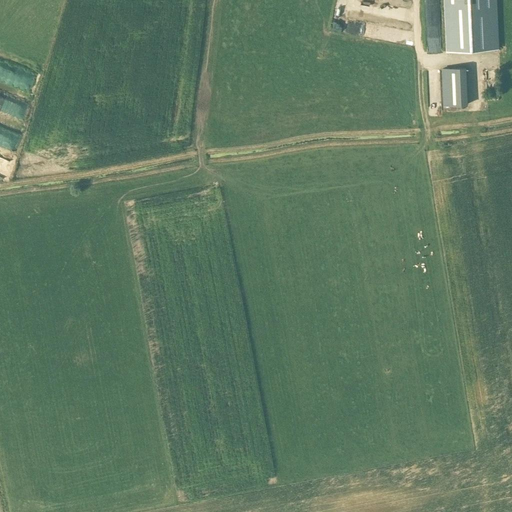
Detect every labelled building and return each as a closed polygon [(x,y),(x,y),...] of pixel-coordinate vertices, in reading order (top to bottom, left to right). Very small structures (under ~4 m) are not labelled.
[(443,0),(446,52),(499,49),(497,0),(443,0)] [(0,80),(11,81),(11,67),(0,66),(0,80)] [(467,67),(441,68),(443,106),(468,105),(467,67)] [(12,74),(12,87),(33,88),(33,75),(12,74)] [(14,102),(9,114),(20,119),(26,107),(14,102)] [(0,144),(10,148),(16,132),(0,126),(0,144)]
